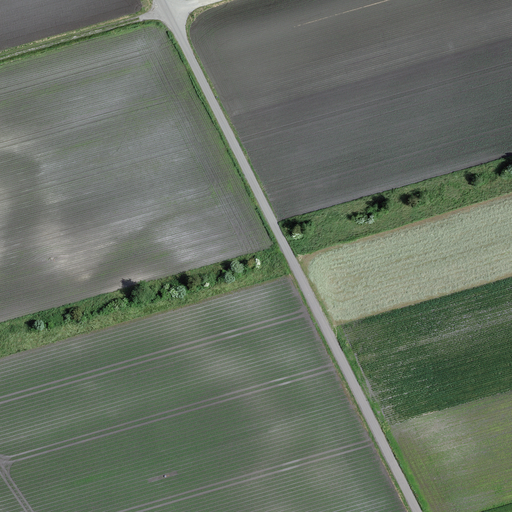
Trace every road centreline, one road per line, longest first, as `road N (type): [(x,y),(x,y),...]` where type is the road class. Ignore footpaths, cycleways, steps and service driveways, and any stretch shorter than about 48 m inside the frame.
road 1 (track): [(167,11),(418,511)]
road 2 (track): [(0,60),(167,11)]
